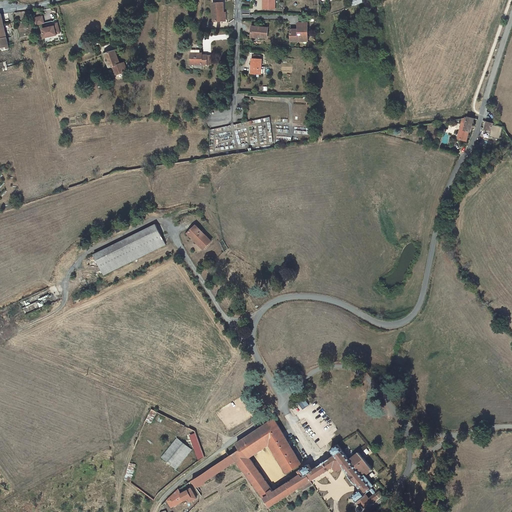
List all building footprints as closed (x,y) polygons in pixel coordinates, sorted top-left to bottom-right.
[(275,0),(267,0),(263,0),(263,9),(275,9),(275,0)] [(366,0),(364,1),(365,2),(365,3),(369,10),(374,6),(371,0),(366,0)] [(223,13),(224,13),(224,3),(213,3),(213,21),(223,21),(223,13)] [(42,29),(44,38),(56,35),(56,34),(60,33),(57,23),(53,24),(53,27),(47,28),(42,29)] [(298,31),(291,31),(291,42),(308,41),(308,23),(298,23),(298,25),(298,31)] [(0,43),(1,46),(8,45),(4,25),(0,25),(0,43)] [(252,26),(251,35),(258,36),(258,37),(267,38),(268,28),(252,26)] [(0,63),(2,63),(3,68),(13,66),(8,45),(1,46),(0,43),(0,63)] [(127,71),(124,63),(120,64),(115,50),(109,52),(109,51),(103,53),(109,68),(111,67),(114,75),(127,71)] [(198,55),(197,53),(191,53),(191,65),(207,65),(208,55),(203,55),(198,55)] [(252,59),(251,74),(261,74),(265,74),(266,67),(261,67),(262,59),(260,59),(254,59),(252,59)] [(467,118),(463,118),(460,127),(463,128),(460,139),(467,141),(469,132),(471,132),(475,118),(468,116),(467,118)] [(491,131),(492,129),(493,124),(494,124),(487,122),(485,130),(491,131)] [(458,124),(449,124),(448,130),(446,130),(445,132),(448,133),(455,135),(458,124)] [(104,276),(166,247),(156,225),(93,254),(104,276)] [(205,252),(214,242),(196,225),(187,235),(205,252)] [(299,404),(303,409),(309,404),(305,399),(299,404)] [(151,424),(158,412),(152,409),(145,421),(151,424)] [(365,476),(373,470),(359,452),(350,459),(339,446),(339,445),(338,443),(336,445),(332,448),(330,449),(331,451),(332,451),(335,455),(312,470),(310,466),(310,465),(309,464),(307,465),(304,467),(303,467),(301,469),(298,471),(300,474),(301,476),(295,481),(293,479),(274,491),(250,458),(247,454),(253,450),(249,444),(263,435),(269,445),(287,473),(302,464),(274,418),(237,443),(236,445),(238,447),(240,450),(236,452),(229,456),(192,480),(197,487),(201,485),(202,486),(205,484),(205,483),(205,482),(236,461),(270,507),(294,492),(301,488),(303,491),(315,484),(313,480),(316,478),(334,467),(337,473),(344,468),(349,475),(349,476),(354,483),(355,483),(360,490),(353,496),(360,506),(359,507),(358,507),(358,508),(358,509),(358,510),(359,511),(360,511),(361,511),(362,511),(363,511),(364,511),(368,508),(368,509),(369,508),(369,507),(372,504),(372,503),(380,497),(379,497),(383,494),(380,491),(377,493),(372,487),(374,486),(365,476)] [(196,432),(188,436),(198,463),(204,457),(196,432)] [(250,458),(269,445),(263,435),(249,444),(253,450),(247,454),(250,458)] [(192,451),(177,439),(161,459),(176,471),(192,451)] [(130,463),(125,479),(131,483),(136,464),(130,463)] [(191,502),(198,498),(192,488),(190,488),(181,493),(179,489),(178,490),(167,500),(172,508),(189,499),(191,502)]
